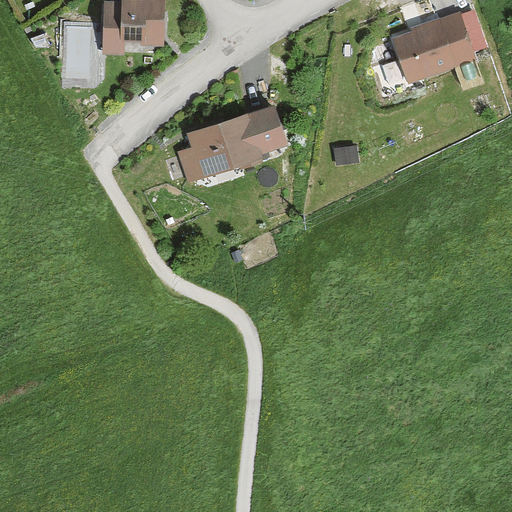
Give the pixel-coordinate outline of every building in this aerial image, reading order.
[(104,0),(103,24),(120,24),(120,37),(158,38),(158,0),(121,0),(122,1),(104,0)] [(438,19),(421,24),(422,27),(413,31),(393,38),(406,78),(452,63),(438,19)] [(120,24),(103,24),(102,48),(120,48),(120,37),(120,24)] [(283,144),(270,104),(190,132),(203,171),(231,162),(234,168),(250,162),(248,157),(283,144)] [(354,160),(352,144),(334,147),(336,162),(354,160)]
